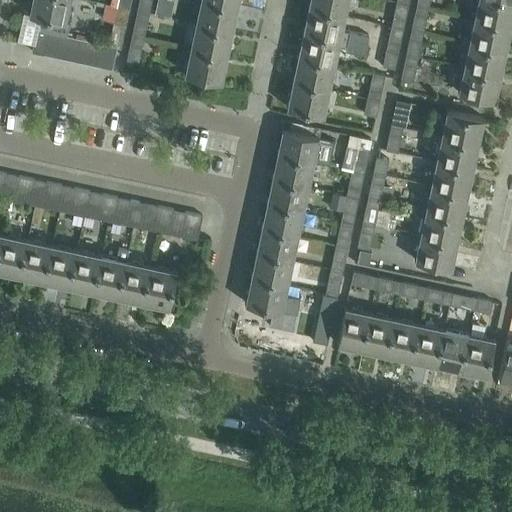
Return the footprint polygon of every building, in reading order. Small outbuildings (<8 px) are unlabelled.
[(69,0),(30,0),(27,13),(41,16),(38,30),(47,32),(58,34),(67,36),(70,22),(65,21),(69,0)] [(150,0),(138,0),(136,10),(148,12),(150,0)] [(237,5),(211,0),(199,0),(194,23),(231,30),(237,5)] [(308,0),(307,7),(343,14),(346,0),(308,0)] [(395,0),(392,15),(404,18),(408,2),(398,0),(395,0)] [(511,0),(476,0),(473,16),(510,25),(511,16),(511,0)] [(117,5),(114,21),(124,23),(128,8),(117,5)] [(307,7),(302,31),(364,45),(367,34),(340,29),(343,14),(307,7)] [(426,15),(414,13),(411,29),(422,32),(426,15)] [(473,16),(468,41),(505,49),(510,25),(473,16)] [(146,21),(135,18),(131,34),(143,37),(146,21)] [(194,23),(189,47),(226,55),(231,30),(194,23)] [(387,40),(399,43),(403,27),(390,25),(387,40)] [(36,29),(33,43),(31,51),(42,53),(47,32),(38,30),(36,29)] [(296,55),(333,63),(336,47),(363,53),(364,45),(302,31),(296,55)] [(42,53),(53,56),(58,34),(47,32),(42,53)] [(53,56),(65,58),(69,36),(67,36),(58,34),(53,56)] [(65,58),(76,61),(81,39),(69,36),(65,58)] [(421,40),(409,38),(406,54),(417,56),(421,40)] [(76,61),(87,63),(92,41),(81,39),(76,61)] [(87,63),(99,66),(104,44),(92,41),(87,63)] [(468,41),(462,66),(500,74),(505,49),(468,41)] [(111,68),(115,47),(104,44),(99,66),(111,68)] [(141,46),(129,44),(126,60),(137,62),(141,46)] [(189,47),(184,72),(221,80),(226,55),(189,47)] [(382,64),(386,65),(394,67),(397,52),(385,49),(382,64)] [(333,63),(296,55),(291,80),(328,88),(333,63)] [(412,81),(415,65),(404,62),(400,78),(412,81)] [(462,66),(457,91),(494,99),(500,74),(462,66)] [(369,88),(380,90),(384,74),(372,72),(369,88)] [(291,80),(285,106),(322,114),(328,88),(291,80)] [(363,112),(375,115),(379,99),(367,96),(363,112)] [(406,111),(393,108),(390,124),(402,126),(406,111)] [(477,142),(483,117),(446,109),(440,135),(477,142)] [(281,128),(275,153),(312,161),(318,135),(281,128)] [(400,135),(388,133),(385,149),(397,151),(400,135)] [(472,167),(477,142),(440,135),(435,159),(472,167)] [(353,161),(365,164),(369,148),(356,145),(353,161)] [(275,153),(270,178),(307,186),(312,161),(275,153)] [(388,159),(376,156),(372,172),(384,175),(388,159)] [(467,192),(472,167),(435,159),(430,184),(467,192)] [(347,185),(360,188),(363,172),(351,170),(347,185)] [(0,196),(13,200),(18,176),(0,172),(0,196)] [(13,200),(41,205),(46,182),(18,176),(13,200)] [(270,178),(265,202),(302,210),(307,186),(270,178)] [(382,183),(371,181),(367,197),(379,199),(382,183)] [(73,188),(46,182),(41,205),(68,211),(73,188)] [(461,217),(467,192),(430,184),(424,209),(461,217)] [(68,211),(84,215),(89,191),(73,188),(68,211)] [(118,197),(89,191),(84,215),(113,221),(118,197)] [(345,197),(346,195),(332,192),(329,207),(342,210),(345,197)] [(346,194),(342,210),(354,213),(358,197),(346,194)] [(129,199),(118,197),(113,221),(124,223),(129,199)] [(124,223),(140,226),(144,203),(129,199),(124,223)] [(265,202),(260,227),(296,235),(302,210),(265,202)] [(168,232),(173,209),(144,203),(140,226),(168,232)] [(377,208),(365,206),(362,222),(374,224),(377,208)] [(168,232),(179,234),(184,211),(173,209),(168,232)] [(456,242),(461,217),(424,209),(419,234),(456,242)] [(201,215),(184,211),(179,234),(196,238),(201,215)] [(337,235),(349,237),(353,221),(340,218),(337,235)] [(260,227),(254,251),(291,260),(296,235),(260,227)] [(372,232),(360,230),(357,246),(369,249),(372,232)] [(0,245),(0,270),(20,275),(27,238),(3,233),(0,245)] [(456,242),(419,234),(414,259),(431,263),(428,275),(448,279),(456,242)] [(20,275),(44,280),(52,243),(27,238),(20,275)] [(44,280),(69,285),(77,248),(52,243),(44,280)] [(332,259),(344,261),(347,246),(335,243),(332,259)] [(118,296),(125,258),(127,249),(118,247),(116,256),(101,253),(93,290),(118,296)] [(69,285),(93,290),(101,253),(77,248),(69,285)] [(254,251),(249,277),(286,284),(291,260),(254,251)] [(125,258),(118,296),(142,301),(150,264),(125,258)] [(150,264),(142,301),(168,306),(176,269),(150,264)] [(327,283),(339,286),(342,271),(330,268),(327,283)] [(365,286),(368,274),(353,270),(350,283),(365,286)] [(390,291),(393,279),(377,276),(375,288),(390,291)] [(243,302),(280,310),(295,313),(298,297),(284,294),(286,284),(249,277),(243,302)] [(416,297),(418,284),(402,281),(399,293),(416,297)] [(440,302),(443,289),(426,286),(423,299),(440,302)] [(465,307),(467,295),(452,291),(449,304),(465,307)] [(489,312),(492,300),(475,297),(473,309),(489,312)] [(361,348),(370,311),(344,306),(336,343),(361,348)] [(370,311),(361,348),(386,353),(394,316),(370,311)] [(411,359),(419,321),(394,316),(386,353),(411,359)] [(419,321),(411,359),(436,364),(443,327),(419,321)] [(443,327),(436,364),(460,369),(468,332),(443,327)] [(468,332),(460,369),(486,374),(494,337),(468,332)] [(511,380),(511,341),(506,340),(498,377),(511,380)]
